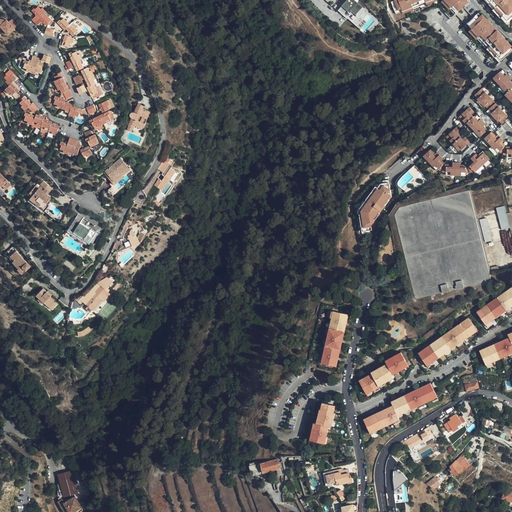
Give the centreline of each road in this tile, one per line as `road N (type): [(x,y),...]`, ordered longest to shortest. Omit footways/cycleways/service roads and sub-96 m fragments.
road 1 (residential): [(0,209),(51,278),(77,290),(107,253),(163,140),(156,98),(130,54),(51,0)]
road 2 (residential): [(362,511),(345,386),(365,295)]
road 3 (residential): [(511,402),(466,396),(391,442),(380,460),(383,511)]
road 4 (residential): [(91,202),(65,191),(16,138),(0,103)]
